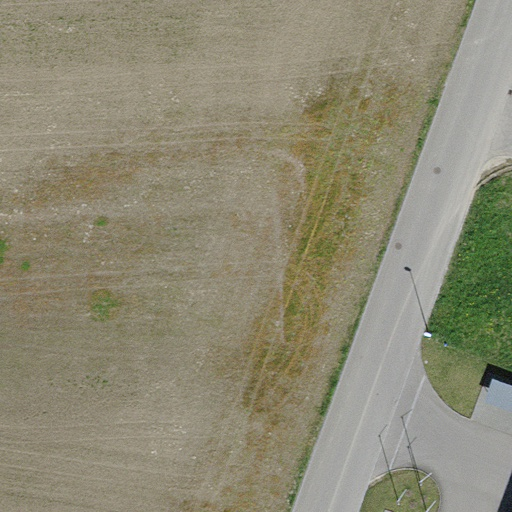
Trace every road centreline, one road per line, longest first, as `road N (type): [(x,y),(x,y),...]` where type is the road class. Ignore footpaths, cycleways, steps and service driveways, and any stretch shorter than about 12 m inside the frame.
road 1 (residential): [(328,511),(469,123)]
road 2 (unknown): [(384,358),(511,407)]
road 3 (residential): [(469,123),(511,5)]
